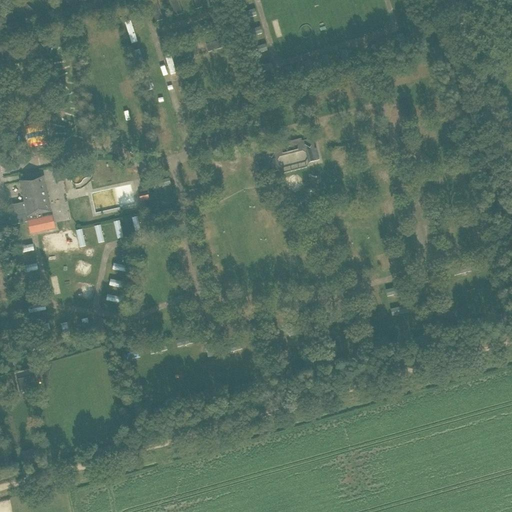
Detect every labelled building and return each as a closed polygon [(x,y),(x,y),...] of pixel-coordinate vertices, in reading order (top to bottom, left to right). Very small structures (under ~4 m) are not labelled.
[(132,44),(138,41),(131,20),(125,22),(132,44)] [(15,52),(5,54),(7,62),(17,59),(16,55),(15,52)] [(415,77),(423,75),(421,68),(414,70),(415,77)] [(121,86),(122,89),(116,91),(118,97),(133,94),(130,83),(121,86)] [(327,103),(336,101),(333,89),(324,92),(327,103)] [(416,112),(419,121),(433,117),(430,107),(416,112)] [(420,129),(421,138),(434,136),(432,127),(420,129)] [(349,141),(362,139),(361,129),(347,131),(349,141)] [(301,139),(274,145),(275,149),(270,150),(266,156),(268,162),(267,162),(270,173),(280,171),(278,161),(279,158),(302,151),(306,154),(308,163),(319,160),(317,149),(315,149),(314,144),(308,140),(302,141),(301,139)] [(232,171),(242,169),(240,155),(229,157),(232,171)] [(335,173),(338,186),(350,182),(347,170),(335,173)] [(51,211),(47,191),(44,177),(20,182),(24,203),(8,206),(12,225),(28,222),(30,234),(54,229),(52,217),(43,219),(42,214),(51,212),(51,211)] [(158,210),(151,181),(141,184),(143,190),(140,191),(141,194),(139,194),(141,202),(144,202),(147,212),(158,210)] [(201,191),(190,193),(192,203),(203,201),(201,191)] [(397,192),(385,194),(387,207),(400,205),(397,192)] [(139,216),(133,217),(136,234),(142,233),(139,216)] [(403,231),(401,220),(388,222),(391,233),(403,231)] [(103,222),(104,241),(116,241),(115,222),(103,222)] [(347,232),(346,222),(336,224),(337,234),(347,232)] [(96,225),(98,243),(104,243),(102,224),(96,225)] [(77,230),(79,247),(86,246),(83,229),(77,230)] [(264,256),(263,245),(252,246),(254,257),(264,256)] [(234,255),(235,264),(245,263),(243,253),(234,255)] [(385,270),(396,267),(392,253),(381,255),(385,270)] [(364,258),(352,261),(355,276),(367,274),(364,258)] [(27,380),(18,382),(22,398),(32,395),(27,380)] [(33,451),(23,453),(24,459),(34,456),(33,451)]
